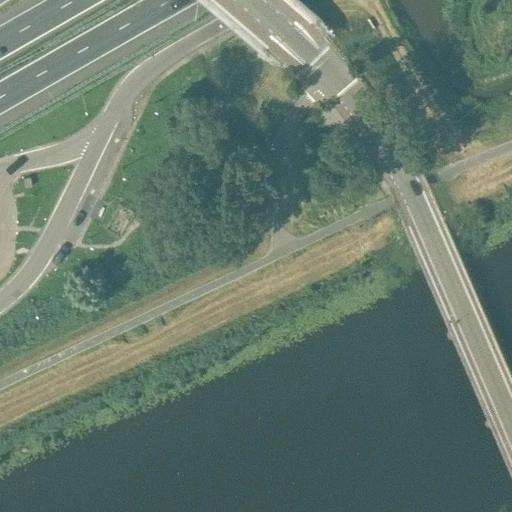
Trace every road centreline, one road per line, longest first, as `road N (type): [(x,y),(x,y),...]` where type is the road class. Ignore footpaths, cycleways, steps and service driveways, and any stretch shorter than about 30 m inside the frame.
road 1 (tertiary): [(405,185),(511,425)]
road 2 (tertiary): [(405,185),(382,137),(333,76),(247,0)]
road 3 (motorway): [(0,95),(166,0)]
